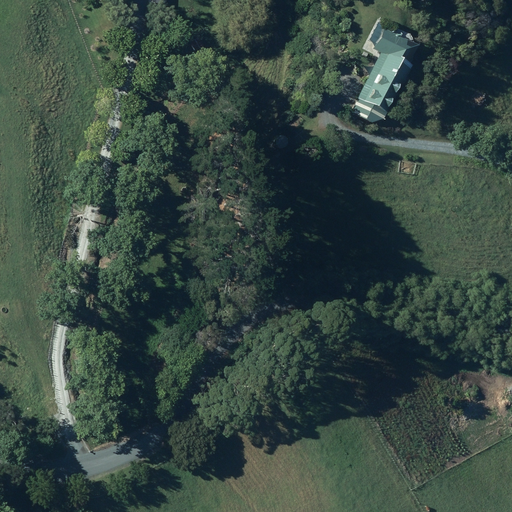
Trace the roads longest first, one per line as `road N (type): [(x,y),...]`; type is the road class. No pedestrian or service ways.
road 1 (unknown): [(36,439),(93,429),(129,411),(221,302),(271,278),(345,274),(511,304)]
road 2 (unknown): [(118,0),(36,439)]
